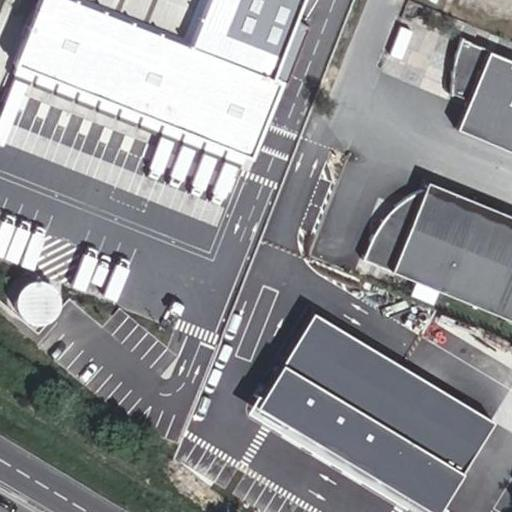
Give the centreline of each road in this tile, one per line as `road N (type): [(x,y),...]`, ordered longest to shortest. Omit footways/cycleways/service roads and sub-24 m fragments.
road 1 (unknown): [(385,118),(511,192)]
road 2 (unknown): [(385,0),(374,52),(385,118)]
